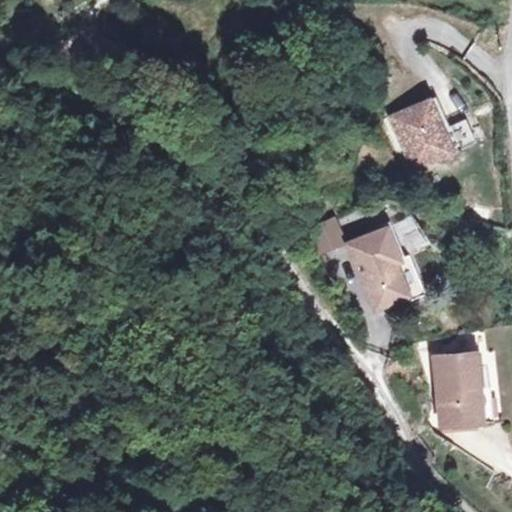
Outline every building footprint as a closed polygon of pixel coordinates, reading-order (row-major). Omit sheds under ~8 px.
[(434,120),(397,137),(419,186),(456,169),(434,120)] [(478,201),(477,175),(464,176),(464,201),(478,201)] [(308,230),(318,255),(343,245),(334,220),(308,230)] [(393,252),(350,270),(374,332),(410,318),(397,285),(405,282),(393,252)] [(481,378),(440,385),(450,453),(506,444),(498,391),(490,392),(491,407),(486,408),(481,378)]
